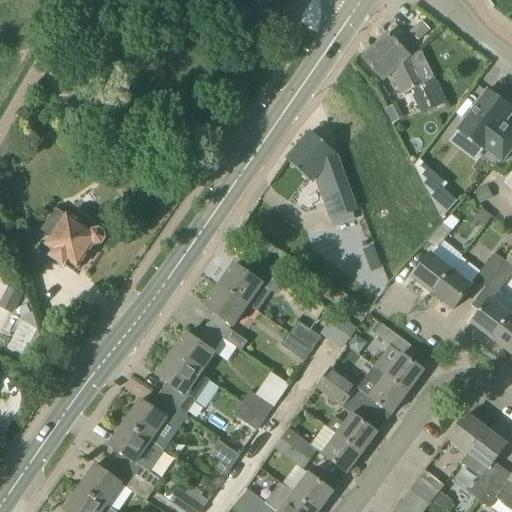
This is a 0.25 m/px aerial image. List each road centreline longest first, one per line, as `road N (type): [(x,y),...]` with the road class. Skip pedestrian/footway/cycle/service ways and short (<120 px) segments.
road 1 (secondary): [(0,507),(361,0)]
road 2 (residential): [(345,511),(462,356)]
